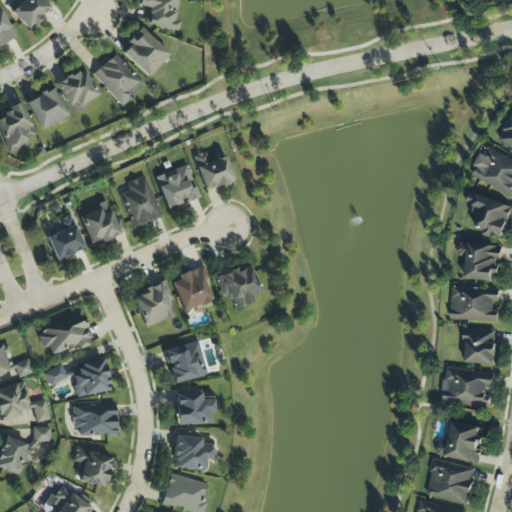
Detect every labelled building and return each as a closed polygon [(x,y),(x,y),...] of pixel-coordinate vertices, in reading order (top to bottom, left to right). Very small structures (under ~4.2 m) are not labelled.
[(30,30),(51,5),(45,0),(9,0),(3,8),(30,30)] [(144,25),(175,32),(178,21),(173,20),(178,0),(177,0),(138,0),(137,6),(147,9),(144,25)] [(0,10),(0,44),(14,38),(0,10)] [(118,51),(147,77),(168,54),(140,28),(118,51)] [(145,84),(113,54),(91,77),(124,107),(145,84)] [(98,95),(82,68),(55,85),(74,116),(84,110),(81,106),(98,95)] [(24,102),(39,131),(67,116),(52,88),(24,102)] [(0,111),(0,133),(6,153),(28,146),(25,139),(32,137),(22,104),(0,111)] [(511,151),(511,118),(497,142),(511,151)] [(511,196),(511,160),(487,149),(484,156),(479,153),(473,167),(477,169),(472,179),(511,196)] [(192,157),(204,192),(233,182),(224,156),(208,162),(204,152),(192,157)] [(154,177),(165,209),(182,203),(183,204),(198,198),(186,165),(154,177)] [(132,229),(160,218),(144,176),(125,184),(128,191),(119,194),(132,229)] [(511,208),(511,207),(470,193),(466,205),(472,207),(470,215),(478,218),(474,228),(483,232),(482,235),(501,241),(511,208)] [(113,219),(105,201),(76,214),(91,248),(124,233),(117,217),(113,219)] [(84,250),(70,215),(51,222),(55,232),(45,237),(55,262),(84,250)] [(467,257),(465,280),(497,283),(499,260),(501,260),(502,246),(459,243),(458,257),(467,257)] [(221,297),(228,294),(233,308),(261,298),(250,265),(214,278),(221,297)] [(212,300),(204,282),(208,280),(202,267),(169,281),(182,313),(212,300)] [(173,316),(159,283),(131,296),(145,328),(173,316)] [(495,322),(496,303),(499,303),(499,289),(451,289),(450,321),(495,322)] [(77,350),(93,343),(81,311),(35,328),(43,349),(47,347),(51,356),(76,346),(77,350)] [(496,331),(463,330),(462,365),(495,365),(496,331)] [(0,376),(10,374),(5,355),(9,353),(6,341),(0,343),(0,376)] [(171,383),(205,377),(198,343),(164,349),(171,383)] [(12,365),(18,378),(32,372),(26,359),(12,365)] [(75,398),(109,391),(102,359),(80,364),(81,369),(72,371),(65,374),(60,365),(42,374),(49,387),(71,376),(75,384),(73,385),(75,398)] [(489,408),(491,390),(493,390),(494,373),(445,370),(442,405),(489,408)] [(0,387),(0,418),(33,412),(35,423),(49,421),(45,400),(28,403),(24,383),(0,387)] [(175,425),(209,425),(209,413),(212,413),(212,390),(174,391),(175,425)] [(79,436),(115,436),(115,405),(71,405),(71,428),(79,428),(79,436)] [(437,457),(479,464),(483,437),(478,436),(479,429),(452,424),(450,435),(442,433),(437,457)] [(50,428),(31,428),(32,441),(0,440),(0,471),(21,472),(21,460),(28,460),(28,445),(50,444),(50,428)] [(204,471),(205,460),(211,460),(212,439),(191,438),(191,432),(175,431),(174,469),(204,471)] [(104,489),(111,458),(75,449),(72,462),(79,464),(75,482),(104,489)] [(426,496),(467,506),(476,471),(434,461),(426,496)] [(161,504),(189,511),(202,511),(206,501),(202,500),(206,484),(169,474),(161,504)] [(87,511),(92,504),(61,486),(44,511),(87,511)] [(462,511),(419,502),(416,511),(462,511)]
